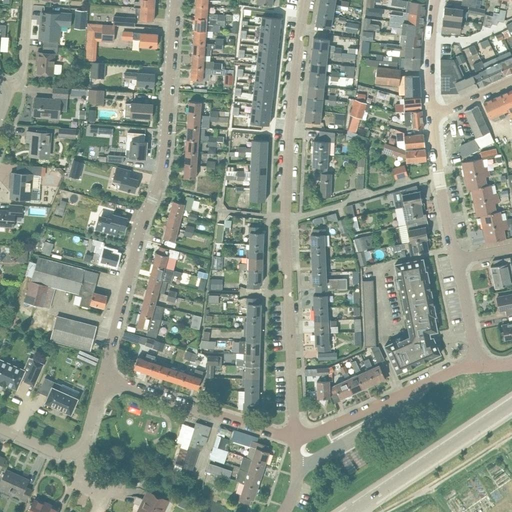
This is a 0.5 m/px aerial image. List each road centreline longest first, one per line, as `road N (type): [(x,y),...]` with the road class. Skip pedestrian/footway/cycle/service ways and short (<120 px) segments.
road 1 (residential): [(296,436),(285,220),(305,0)]
road 2 (residential): [(103,380),(163,165),(175,0)]
road 3 (residential): [(296,436),(103,380)]
road 4 (residential): [(296,436),(478,366)]
road 5 (secondary): [(349,511),(511,405)]
road 6 (track): [(384,511),(511,435)]
road 7 (residential): [(457,259),(432,116)]
